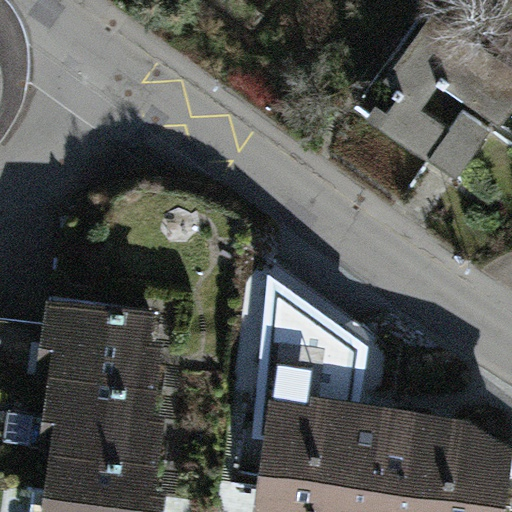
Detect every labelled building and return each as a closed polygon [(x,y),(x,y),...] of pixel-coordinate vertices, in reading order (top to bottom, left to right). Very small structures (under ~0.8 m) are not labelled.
[(457,172),(511,86),(511,54),(431,3),(361,110),(457,172)] [(44,280),(44,357),(162,357),(162,280),(44,280)] [(44,357),(44,433),(162,433),(162,357),(44,357)] [(256,511),(380,511),(394,390),(270,377),(256,511)] [(500,511),(511,423),(511,422),(472,399),(394,390),(380,511),(500,511)] [(44,433),(44,510),(162,510),(162,433),(44,433)]
